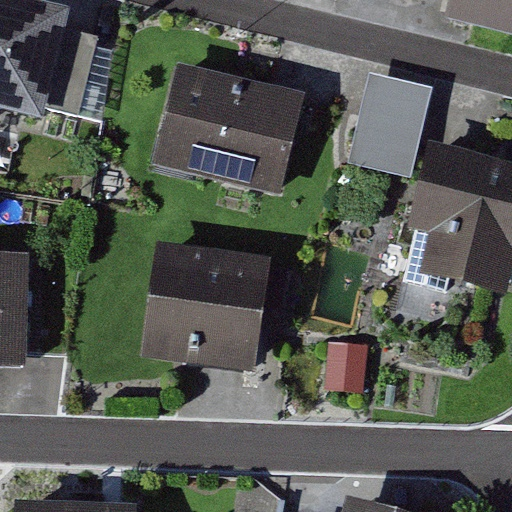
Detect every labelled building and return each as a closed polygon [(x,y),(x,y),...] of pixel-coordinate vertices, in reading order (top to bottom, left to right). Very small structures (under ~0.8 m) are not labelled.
[(511,0),(459,0),(460,1),(511,14),(511,0)] [(72,16),(0,2),(0,104),(92,122),(107,45),(68,37),(72,16)] [(314,105),(190,73),(170,152),(293,184),(314,105)] [(408,83),(378,76),(358,164),(417,177),(437,90),(408,83)] [(511,264),(511,169),(443,151),(419,238),(445,246),(438,269),(506,288),(511,264)] [(294,273),(165,255),(150,358),(238,370),(257,373),(266,306),(289,310),(294,273)] [(38,268),(0,267),(0,369),(37,370),(38,268)] [(374,349),(340,346),(336,391),(370,394),(374,349)] [(396,511),(371,503),(367,511),(396,511)]
